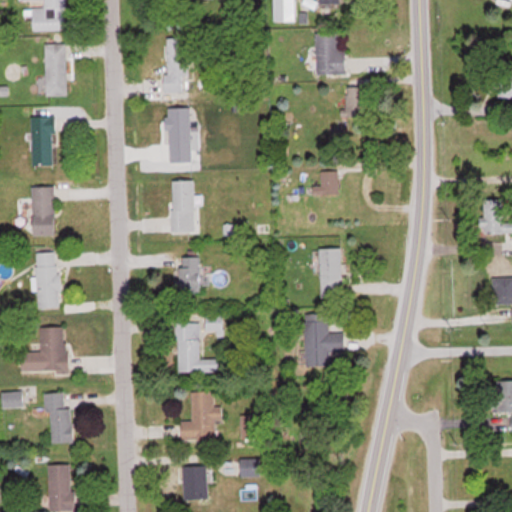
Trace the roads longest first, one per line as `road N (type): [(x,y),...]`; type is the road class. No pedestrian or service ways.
road 1 (residential): [(127,511),(110,0)]
road 2 (residential): [(388,411),(416,203),(411,0)]
road 3 (residential): [(388,411),(434,421),(436,511)]
